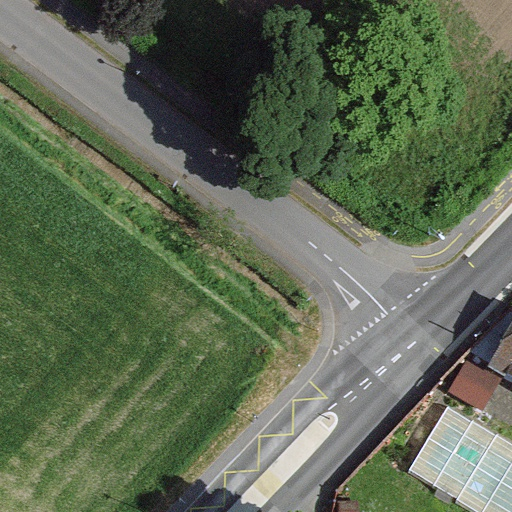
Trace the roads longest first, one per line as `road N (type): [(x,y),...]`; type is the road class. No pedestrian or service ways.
road 1 (unclassified): [(422,334),(0,7)]
road 2 (tertiary): [(422,334),(241,511)]
road 3 (tertiary): [(511,244),(422,334)]
